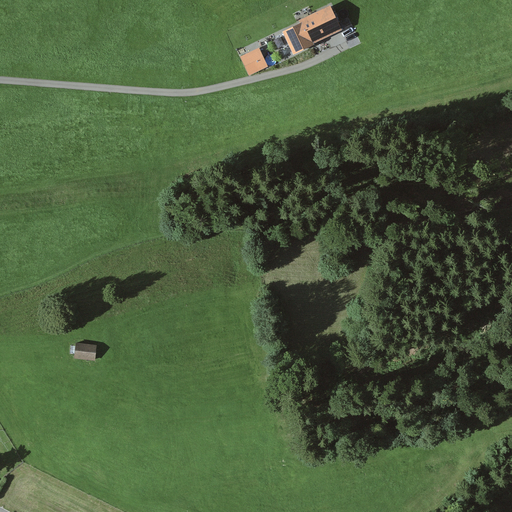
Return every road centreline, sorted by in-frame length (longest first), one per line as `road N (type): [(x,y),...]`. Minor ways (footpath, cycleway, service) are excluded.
road 1 (track): [(0,78),(185,92),(284,72),(357,40)]
road 2 (track): [(511,191),(353,228)]
